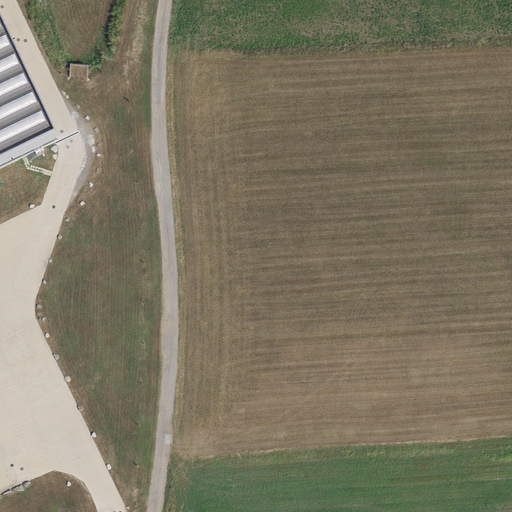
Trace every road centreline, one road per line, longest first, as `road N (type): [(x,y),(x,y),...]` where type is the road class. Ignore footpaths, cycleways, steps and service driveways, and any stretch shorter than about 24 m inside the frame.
road 1 (track): [(150,511),(171,412),(158,120),(166,0)]
road 2 (unknown): [(72,127),(67,174),(5,318),(8,351),(42,394),(103,511)]
